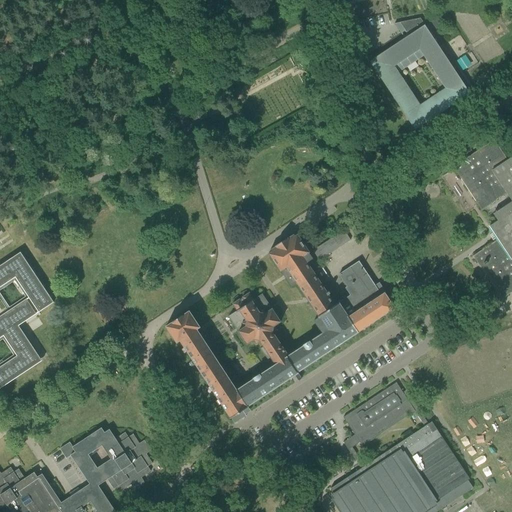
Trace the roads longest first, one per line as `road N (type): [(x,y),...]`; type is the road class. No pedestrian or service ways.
road 1 (residential): [(0,431),(206,289),(234,254)]
road 2 (residential): [(365,155),(324,34),(312,28),(175,96)]
road 3 (track): [(0,211),(59,187),(195,157)]
road 4 (residential): [(234,254),(219,239),(175,96)]
road 5 (residential): [(511,94),(374,182)]
road 6 (residential): [(234,254),(254,250),(342,193)]
